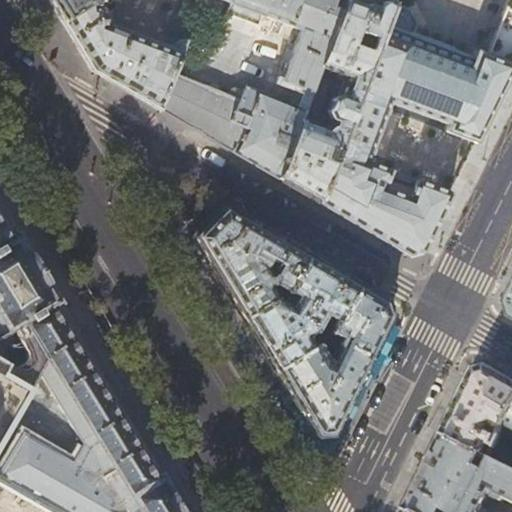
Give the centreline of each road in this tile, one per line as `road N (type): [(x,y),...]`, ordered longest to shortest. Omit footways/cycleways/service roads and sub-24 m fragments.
road 1 (primary): [(0,69),(277,511)]
road 2 (residential): [(447,308),(0,48)]
road 3 (tertiary): [(348,511),(447,308)]
road 4 (tertiary): [(447,308),(511,176)]
